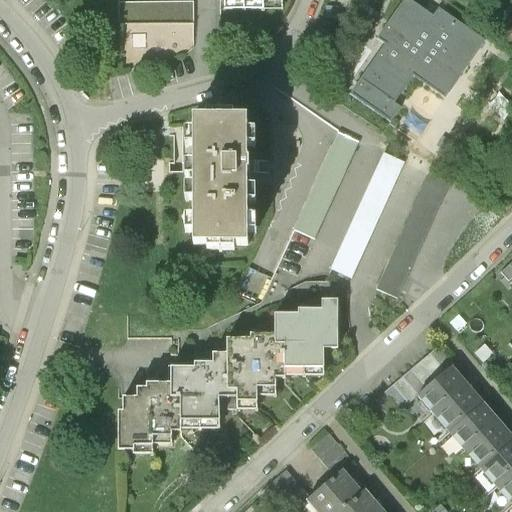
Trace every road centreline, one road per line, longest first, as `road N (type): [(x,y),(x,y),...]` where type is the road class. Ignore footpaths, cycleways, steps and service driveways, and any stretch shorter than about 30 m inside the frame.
road 1 (residential): [(215,511),(511,231)]
road 2 (residential): [(68,128),(72,201),(0,440)]
road 3 (residential): [(68,128),(228,84),(270,57),(306,0)]
road 4 (residential): [(0,14),(38,58),(68,128)]
